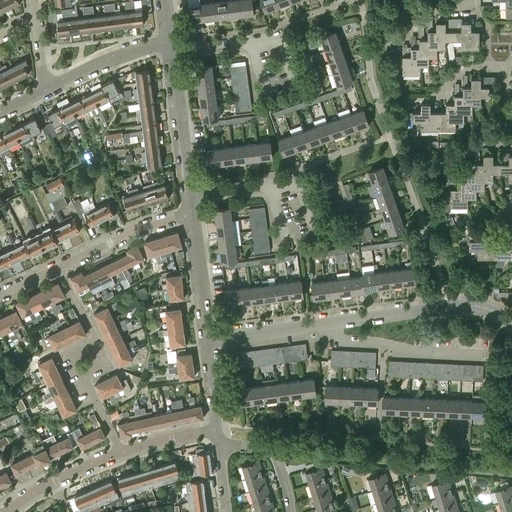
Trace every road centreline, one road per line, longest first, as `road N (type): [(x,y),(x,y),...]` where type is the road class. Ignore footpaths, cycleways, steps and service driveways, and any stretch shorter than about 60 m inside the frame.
road 1 (residential): [(0,294),(191,214)]
road 2 (residential): [(511,323),(462,305),(330,322)]
road 3 (residential): [(330,322),(344,341),(487,356)]
road 4 (residential): [(189,195),(170,50)]
road 5 (residential): [(45,91),(169,43)]
road 6 (residential): [(170,50),(242,42),(266,92)]
road 7 (residential): [(7,511),(55,480),(120,453)]
road 8 (residential): [(211,336),(191,214)]
road 9 (residential): [(330,322),(211,336)]
